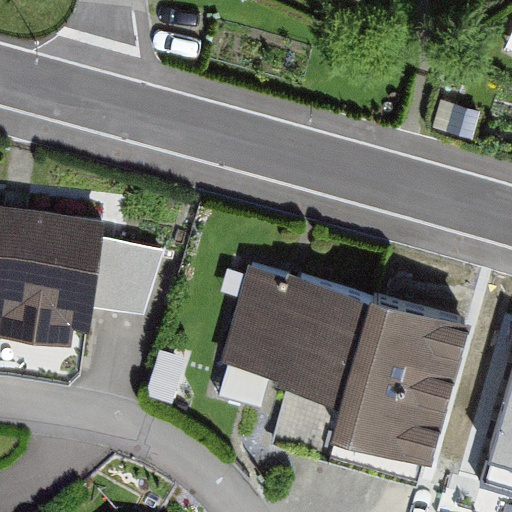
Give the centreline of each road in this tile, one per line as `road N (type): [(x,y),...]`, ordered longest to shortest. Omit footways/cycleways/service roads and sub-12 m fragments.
road 1 (tertiary): [(511,221),(92,100)]
road 2 (residential): [(239,511),(185,455),(150,432),(0,398)]
